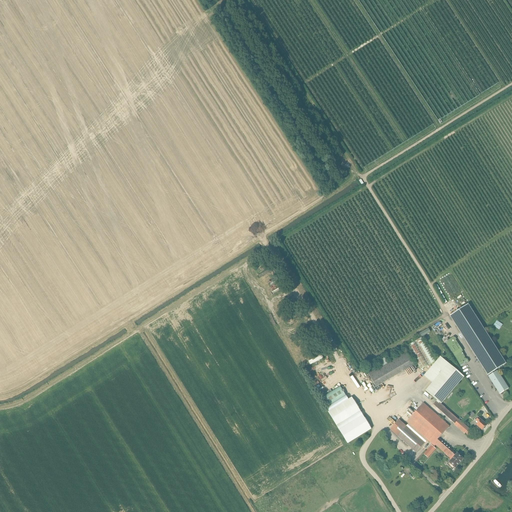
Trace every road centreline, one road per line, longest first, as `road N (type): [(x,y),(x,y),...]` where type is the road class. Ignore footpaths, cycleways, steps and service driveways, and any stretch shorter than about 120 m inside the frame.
road 1 (track): [(0,408),(267,247),(260,236),(511,84)]
road 2 (unclassified): [(431,511),(511,405)]
road 3 (track): [(337,355),(267,247)]
